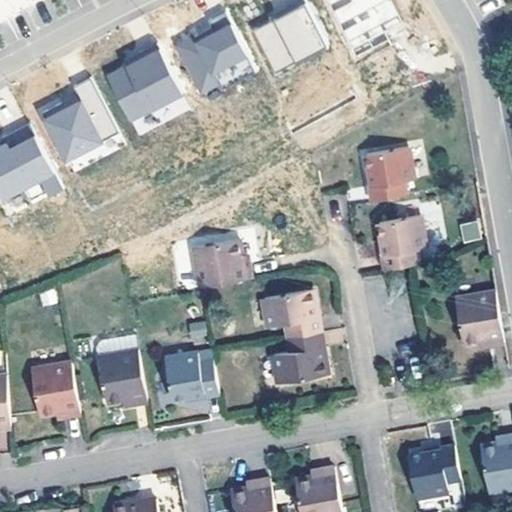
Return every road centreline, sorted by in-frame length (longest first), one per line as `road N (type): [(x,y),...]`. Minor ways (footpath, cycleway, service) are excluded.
road 1 (residential): [(511,391),(0,481)]
road 2 (residential): [(511,252),(474,41),(450,0)]
road 3 (residential): [(0,67),(128,0)]
